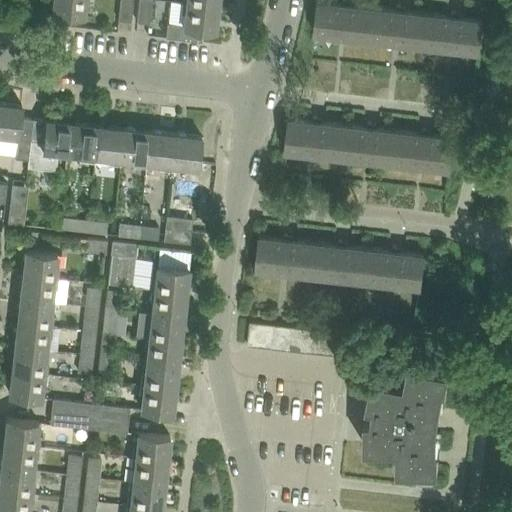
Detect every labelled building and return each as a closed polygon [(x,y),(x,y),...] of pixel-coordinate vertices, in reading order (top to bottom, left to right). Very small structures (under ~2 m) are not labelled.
[(88,0),(52,0),(52,10),(83,14),(84,0),(88,0)] [(120,0),(118,18),(131,19),(132,0),(120,0)] [(138,0),(136,20),(150,21),(151,0),(138,0)] [(171,0),(169,19),(167,19),(165,35),(202,39),(203,27),(215,28),(218,4),(184,0),(171,0)] [(317,0),(314,32),(315,32),(316,31),(371,37),(375,4),(374,4),(374,5),(352,2),(352,0),(342,0),(343,1),(334,0),(317,0)] [(371,37),(426,43),(429,9),(428,11),(407,8),(407,4),(398,3),(398,8),(376,5),(376,4),(375,4),(371,37)] [(429,9),(426,43),(478,49),(478,50),(479,50),(483,16),(482,15),(482,17),(461,14),(461,10),(453,9),(452,13),(430,11),(430,10),(429,9)] [(0,100),(0,133),(17,135),(14,158),(28,159),(31,131),(32,128),(33,116),(21,115),(22,102),(0,100)] [(290,115),(286,150),(287,150),(287,149),(341,155),(345,122),(344,121),(344,123),(323,121),(323,117),(314,116),(313,119),(291,117),(291,116),(290,115)] [(28,159),(27,166),(55,169),(57,154),(68,155),(69,151),(68,151),(72,119),(45,116),(45,118),(33,116),(32,128),(31,131),(28,159)] [(94,158),(94,155),(97,121),(72,119),(68,151),(69,151),(82,153),(81,157),(94,158)] [(120,161),(121,157),(119,157),(123,124),(97,121),(94,155),(107,156),(107,159),(120,161)] [(341,155),(396,161),(400,128),(399,128),(399,129),(377,127),(378,123),(368,122),(368,126),(346,123),(346,122),(345,122),(341,155)] [(145,164),(146,160),(145,160),(149,127),(123,124),(119,157),(121,157),(133,159),(133,162),(145,164)] [(171,167),(172,163),(171,163),(174,130),(149,127),(145,160),(146,160),(159,162),(159,165),(171,167)] [(400,128),(396,161),(449,167),(449,169),(450,169),(454,134),(453,133),(453,135),(432,133),(432,129),(423,128),(423,131),(401,129),(401,128),(400,128)] [(171,163),(172,163),(185,165),(184,168),(197,170),(201,133),(174,130),(171,163)] [(10,198),(8,221),(24,223),(26,200),(10,198)] [(164,238),(189,241),(192,217),(167,214),(164,238)] [(63,215),(62,227),(84,229),(85,217),(63,215)] [(85,217),(84,229),(106,232),(106,231),(107,220),(85,217)] [(118,232),(118,233),(138,235),(139,223),(119,221),(118,232)] [(139,223),(138,235),(158,237),(159,226),(139,223)] [(260,233),(256,267),(257,267),(257,266),(271,268),(313,273),(317,239),(316,239),(316,240),(294,238),(295,234),(286,233),(285,237),(271,235),(261,234),(261,233),(260,233)] [(87,236),(85,248),(105,250),(106,238),(87,236)] [(110,252),(135,255),(137,242),(112,239),(110,252)] [(313,273),(367,279),(371,245),(370,245),(370,246),(349,244),(349,240),(340,239),(340,243),(318,240),(317,239),(313,273)] [(371,245),(367,279),(420,285),(420,286),(422,286),(425,252),(424,251),(424,253),(403,250),(404,246),(394,245),(394,249),(372,247),(372,245),(371,245)] [(26,249),(23,272),(58,276),(59,265),(56,265),(57,252),(26,249)] [(155,275),(151,275),(150,286),(185,290),(188,266),(156,262),(155,275)] [(23,272),(20,297),(52,301),(52,300),(65,301),(68,277),(58,276),(23,272)] [(88,285),(86,304),(99,305),(101,286),(88,285)] [(150,286),(149,297),(152,297),(151,311),(183,314),(185,290),(150,286)] [(107,287),(105,306),(117,307),(120,288),(107,287)] [(20,297),(18,320),(52,324),(54,313),(50,313),(52,301),(20,297)] [(86,304),(84,323),(97,324),(99,305),(86,304)] [(105,306),(103,325),(115,326),(117,307),(105,306)] [(135,333),(145,334),(180,338),(183,314),(151,311),(138,309),(135,333)] [(251,318),(248,342),(260,344),(263,320),(251,318)] [(18,320),(15,344),(46,348),(48,334),(51,335),(52,324),(18,320)] [(263,320),(260,344),(271,345),(272,345),(275,321),(271,321),(263,320)] [(275,321),(272,345),(284,346),(286,322),(275,321)] [(286,322),(284,346),(296,348),(298,324),(286,322)] [(298,324),(296,348),(308,349),(310,325),(298,324)] [(310,325),(308,349),(320,350),(322,326),(310,325)] [(322,326),(320,350),(332,352),(334,328),(322,326)] [(334,328),(332,352),(343,353),(346,329),(334,328)] [(83,332),(81,351),(93,353),(96,334),(83,332)] [(102,334),(99,353),(112,355),(114,336),(102,334)] [(143,345),(147,346),(146,359),(177,362),(180,338),(145,334),(143,345)] [(15,344),(12,368),(47,372),(49,361),(45,361),(46,348),(15,344)] [(81,351),(79,370),(91,372),(93,353),(81,351)] [(99,353),(97,372),(110,374),(112,355),(99,353)] [(144,371),(141,371),(139,382),(175,386),(177,362),(146,359),(144,371)] [(365,416),(363,444),(386,445),(397,445),(396,466),(398,466),(398,467),(409,468),(409,466),(438,467),(438,448),(439,448),(441,431),(437,431),(437,417),(440,403),(444,403),(446,386),(445,386),(449,368),(409,360),(405,379),(394,378),(372,374),(366,402),(365,416)] [(47,372),(12,368),(9,392),(41,396),(43,382),(46,383),(47,372)] [(139,382),(138,393),(142,394),(140,407),(172,411),(175,386),(139,382)] [(53,396),(51,409),(90,413),(91,400),(53,396)] [(91,400),(90,413),(127,418),(129,405),(91,400)] [(88,426),(90,413),(51,409),(50,421),(88,426)] [(90,413),(88,426),(126,430),(127,418),(90,413)] [(7,416),(4,441),(39,445),(40,432),(37,432),(38,419),(7,416)] [(136,444),(132,444),(131,455),(166,459),(169,434),(137,431),(136,444)] [(4,441),(1,465),(33,468),(34,454),(38,454),(39,445),(4,441)] [(70,453),(68,472),(80,473),(82,454),(81,454),(70,453)] [(88,455),(86,474),(99,475),(101,456),(93,455),(88,455)] [(131,455),(129,466),(133,466),(132,479),(163,483),(166,459),(131,455)] [(1,465),(0,478),(0,488),(33,492),(35,481),(31,480),(33,468),(1,465)] [(68,472),(65,491),(78,492),(80,473),(68,472)] [(86,474),(84,493),(96,494),(99,475),(86,474)] [(128,479),(125,502),(161,506),(163,483),(132,479),(128,479)] [(0,488),(0,511),(27,511),(29,502),(32,502),(33,492),(0,488)] [(64,500),(63,511),(75,511),(77,502),(64,500)] [(83,502),(81,511),(94,511),(95,504),(83,502)] [(125,502),(124,511),(160,511),(161,506),(125,502)]
